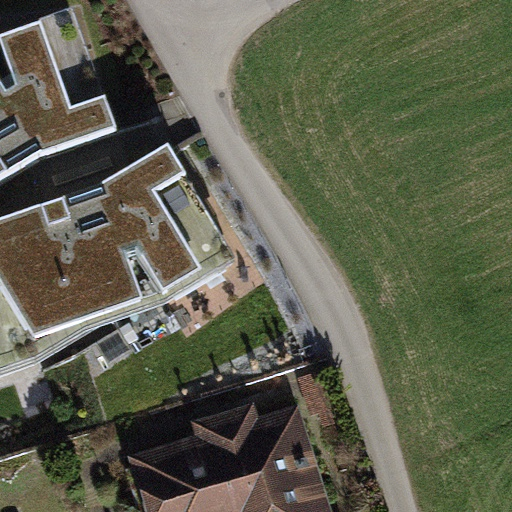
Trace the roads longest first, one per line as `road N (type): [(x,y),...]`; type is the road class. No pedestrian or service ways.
road 1 (residential): [(150,0),(360,353),(410,511)]
road 2 (track): [(180,57),(289,0)]
